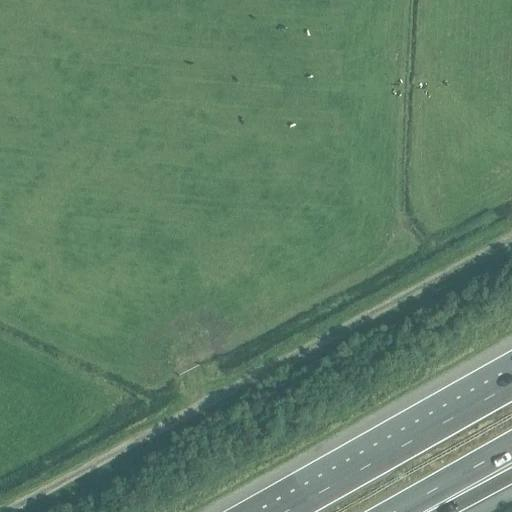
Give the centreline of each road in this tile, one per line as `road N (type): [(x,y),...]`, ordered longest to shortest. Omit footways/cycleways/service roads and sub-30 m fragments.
road 1 (track): [(9,511),(511,239)]
road 2 (motorway): [(511,386),(287,511)]
road 3 (motorway): [(398,511),(511,448)]
road 4 (motorway): [(402,511),(511,460)]
